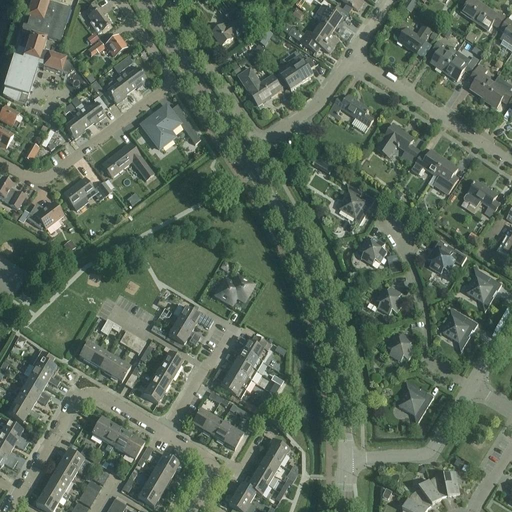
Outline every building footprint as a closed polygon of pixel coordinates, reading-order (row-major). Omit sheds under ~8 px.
[(59,43),(67,20),(70,11),(49,4),(50,0),(32,0),(27,16),(30,17),(26,27),(24,26),(21,34),(26,35),(21,49),(18,48),(15,60),(13,59),(3,90),(4,91),(3,96),(13,103),(25,107),(29,94),(38,65),(44,67),(42,72),(60,78),(60,77),(67,79),(74,74),(67,64),(47,58),(46,59),(41,57),(47,39),(59,43)] [(357,0),(338,0),(349,7),(357,13),(363,4),(357,0)] [(474,24),(485,9),(472,0),(464,0),(461,5),(466,9),(461,15),(474,24)] [(97,11),(94,7),(86,13),(89,17),(88,18),(92,23),(93,21),(102,33),(110,27),(98,11),(97,11)] [(333,13),(324,7),(318,15),(325,20),(322,24),(333,32),(341,19),(345,22),(350,16),(337,7),(333,13)] [(240,17),(244,14),(237,9),(235,10),(234,8),(231,11),(223,16),(230,25),(225,29),(224,28),(220,30),(217,33),(217,32),(215,32),(213,34),(213,35),(212,36),(222,49),(230,43),(233,41),(237,38),(237,39),(238,38),(238,37),(244,33),(235,21),(240,17)] [(498,18),(485,9),(474,24),(488,33),(492,27),(498,30),(505,19),(500,16),(498,18)] [(265,21),(267,18),(261,13),(258,16),(265,21)] [(511,53),(511,27),(511,26),(511,23),(508,21),(503,30),(501,32),(506,35),(501,42),(503,44),(502,46),(511,53)] [(285,28),(275,22),(273,27),(288,36),(296,41),(300,35),(292,30),(286,26),(285,28)] [(329,55),(338,42),(330,36),(333,32),(322,24),(313,37),(313,38),(327,47),(324,52),(329,55)] [(416,38),(407,31),(408,29),(403,25),(394,38),(399,42),(398,44),(417,57),(422,48),(433,33),(424,27),(416,38)] [(327,47),(313,38),(313,37),(307,33),(304,38),(300,35),(296,41),(316,55),(320,49),(324,52),(327,47)] [(95,36),(88,41),(92,45),(98,40),(95,36)] [(114,59),(119,55),(127,49),(118,37),(106,47),(114,59)] [(98,55),(105,50),(100,43),(88,52),(92,57),(97,53),(98,55)] [(448,55),(441,50),(443,47),(438,43),(433,51),(438,55),(431,66),(444,74),(457,54),(451,50),(448,55)] [(471,63),(458,54),(457,54),(444,74),(457,83),(465,73),(470,76),(478,63),(473,59),(471,63)] [(293,71),(302,86),(314,78),(310,72),(315,68),(312,63),(310,60),(310,59),(303,63),(300,58),(289,65),(289,66),(291,69),(293,71)] [(484,101),(494,86),(490,83),(491,81),(485,77),(488,72),(480,67),(470,82),(475,85),(470,92),(484,101)] [(148,83),(138,70),(128,78),(125,74),(119,78),(130,92),(135,88),(137,91),(148,83)] [(261,85),(251,70),(238,78),(243,86),(245,85),(249,92),(248,93),(258,108),(283,92),(282,90),(275,79),(273,77),(261,85)] [(280,76),(275,79),(282,90),(287,87),(291,93),(302,86),(293,71),(282,78),(280,76)] [(130,92),(119,78),(120,80),(115,84),(114,82),(108,87),(110,90),(107,93),(116,106),(127,99),(125,96),(130,92)] [(494,86),(484,101),(497,110),(502,103),(507,106),(511,98),(511,88),(498,79),(494,86)] [(96,84),(91,88),(95,93),(100,89),(96,84)] [(370,112),(349,97),(345,103),(340,99),(329,115),(335,119),(334,119),(339,123),(342,119),(337,116),(341,110),(369,129),(374,121),(366,117),(370,112)] [(70,103),(71,104),(76,110),(88,127),(93,123),(95,126),(106,118),(102,114),(96,105),(91,109),(90,108),(83,109),(81,106),(79,107),(78,106),(80,104),(76,99),(70,103)] [(83,131),(88,127),(76,110),(71,104),(62,112),(65,116),(69,114),(73,119),(75,121),(65,128),(69,133),(74,141),(85,134),(83,131)] [(151,119),(141,127),(159,151),(175,139),(170,133),(179,126),(195,147),(200,143),(177,107),(170,113),(166,108),(156,116),(157,118),(153,121),(151,119)] [(5,108),(4,110),(2,110),(1,112),(1,114),(1,115),(0,116),(0,121),(7,125),(13,128),(17,130),(20,125),(16,123),(19,116),(13,113),(5,108)] [(420,153),(410,146),(414,141),(393,127),(385,139),(376,152),(389,161),(398,148),(405,153),(401,160),(410,167),(420,153)] [(0,145),(6,150),(13,138),(6,134),(0,130),(0,145)] [(154,176),(137,153),(131,145),(102,167),(112,179),(132,164),(146,182),(154,176)] [(33,146),(28,154),(34,158),(39,149),(33,146)] [(444,162),(431,153),(427,160),(422,156),(415,166),(416,167),(412,173),(419,178),(424,170),(434,177),(444,162)] [(332,168),(315,158),(312,164),(328,174),(332,168)] [(447,197),(451,192),(457,183),(452,179),(458,170),(444,162),(434,177),(439,180),(433,188),(447,197)] [(15,195),(9,192),(13,186),(2,179),(0,182),(0,199),(10,206),(9,206),(17,211),(25,198),(17,193),(15,195)] [(73,208),(94,192),(85,180),(64,196),(73,208)] [(499,205),(494,202),(497,197),(477,183),(468,195),(470,196),(466,197),(464,200),(464,203),(468,205),(469,205),(477,210),(481,204),(489,209),(485,215),(491,218),(499,205)] [(106,199),(112,195),(110,192),(111,192),(105,184),(98,189),(106,199)] [(371,210),(375,203),(347,187),(349,196),(340,212),(355,221),(358,231),(367,216),(365,215),(369,209),(371,210)] [(63,218),(53,204),(43,212),(35,207),(26,221),(34,226),(39,222),(46,231),(63,218)] [(428,213),(425,205),(416,208),(419,216),(428,213)] [(511,210),(506,222),(507,221),(511,224),(511,239),(511,242),(510,242),(503,254),(511,259),(511,210)] [(385,247),(374,240),(371,245),(366,242),(360,253),(364,256),(361,261),(373,267),(376,263),(380,266),(387,254),(382,252),(385,247)] [(439,243),(435,251),(428,262),(433,265),(430,269),(441,276),(444,272),(449,274),(455,264),(462,268),(467,260),(439,243)] [(224,264),(221,270),(227,273),(230,267),(224,264)] [(399,267),(389,269),(391,276),(401,274),(399,267)] [(498,294),(502,287),(474,270),(476,280),(467,296),(483,305),(485,315),(494,300),(493,299),(497,293),(498,294)] [(243,283),(237,279),(233,285),(226,281),(216,297),(232,307),(237,300),(244,304),(254,287),(244,281),(243,283)] [(402,297),(391,290),(388,295),(383,292),(376,303),(381,306),(378,310),(389,317),(392,313),(397,315),(404,304),(399,301),(402,297)] [(185,310),(181,307),(175,317),(179,319),(195,329),(197,325),(201,319),(198,318),(198,317),(185,310)] [(474,333),(478,327),(450,310),(452,320),(443,335),(459,345),(461,354),(470,340),(469,339),(473,333),(474,333)] [(195,329),(179,319),(175,317),(179,320),(173,329),(189,338),(195,329)] [(208,332),(213,325),(199,317),(198,318),(201,319),(197,325),(208,332)] [(111,330),(114,326),(107,322),(101,332),(108,336),(111,330)] [(118,334),(121,330),(114,326),(111,330),(118,334)] [(164,341),(166,336),(153,328),(151,333),(164,341)] [(184,348),(189,338),(173,329),(168,338),(184,348)] [(124,347),(131,336),(126,333),(120,344),(124,347)] [(198,343),(201,339),(194,335),(191,339),(198,343)] [(129,350),(136,339),(131,336),(124,347),(129,350)] [(413,343),(402,337),(399,341),(395,338),(388,350),(393,353),(390,357),(401,364),(404,359),(408,362),(415,351),(411,348),(413,343)] [(243,347),(246,342),(239,338),(236,343),(243,347)] [(270,348),(262,343),(253,338),(250,344),(248,343),(242,353),(263,365),(269,355),(267,354),(270,348)] [(134,353),(141,342),(136,339),(129,350),(134,353)] [(195,347),(198,343),(191,339),(189,343),(195,347)] [(139,356),(146,345),(141,342),(134,353),(139,356)] [(90,366),(99,351),(88,344),(79,359),(90,366)] [(148,357),(152,350),(148,348),(144,355),(148,357)] [(100,372),(109,357),(99,351),(90,366),(100,372)] [(230,352),(228,357),(234,361),(237,356),(230,352)] [(35,370),(50,379),(59,384),(62,380),(53,375),(56,369),(51,366),(54,361),(42,353),(32,368),(35,370)] [(234,361),(237,362),(257,374),(263,365),(242,353),(239,358),(237,356),(234,361)] [(177,374),(183,363),(169,355),(162,366),(177,374)] [(111,378),(120,363),(109,357),(100,372),(111,378)] [(237,362),(234,361),(228,357),(225,361),(234,366),(231,371),(252,383),(257,374),(237,362)] [(121,385),(127,376),(130,370),(120,363),(111,378),(121,385)] [(171,385),(177,374),(162,366),(156,376),(171,385)] [(135,378),(136,378),(139,371),(135,369),(131,376),(135,378)] [(50,379),(35,370),(29,379),(45,388),(48,383),(56,389),(59,384),(50,379)] [(252,383),(231,371),(228,377),(219,371),(217,375),(246,393),(252,383)] [(241,402),(246,393),(217,375),(214,380),(223,385),(220,390),(241,402)] [(135,378),(131,376),(125,386),(130,389),(137,378),(136,378),(135,378)] [(164,395),(171,385),(156,376),(149,387),(164,395)] [(48,403),(51,399),(42,393),(45,388),(29,379),(24,388),(48,403)] [(426,397),(420,393),(421,392),(406,383),(408,393),(399,408),(415,418),(417,428),(434,400),(427,396),(426,397)] [(158,406),(164,395),(149,387),(143,397),(158,406)] [(48,403),(24,388),(18,398),(34,407),(37,402),(46,407),(48,403)] [(208,400),(219,406),(220,405),(222,401),(211,394),(208,400)] [(31,418),(37,422),(40,418),(31,412),(34,407),(18,398),(13,407),(28,417),(28,416),(31,418)] [(23,426),(28,417),(13,407),(7,416),(23,426)] [(241,417),(243,413),(233,407),(229,413),(233,415),(234,413),(241,417)] [(254,409),(251,414),(261,419),(264,415),(254,409)] [(203,433),(212,418),(201,412),(192,427),(203,433)] [(247,421),(250,417),(243,413),(241,417),(247,421)] [(37,422),(31,418),(28,422),(35,426),(37,422)] [(213,440),(222,425),(212,418),(203,433),(213,440)] [(102,443),(112,427),(101,420),(92,436),(102,443)] [(252,434),(259,423),(254,420),(247,431),(252,434)] [(26,448),(28,444),(20,439),(23,433),(7,424),(2,433),(26,448)] [(224,446),(233,431),(222,425),(213,440),(224,446)] [(110,455),(113,449),(123,433),(112,427),(102,443),(109,446),(105,452),(110,455)] [(234,452),(243,437),(233,431),(224,446),(234,452)] [(26,448),(2,433),(0,436),(0,444),(12,452),(15,447),(23,452),(26,448)] [(124,455),(133,439),(123,433),(113,449),(124,455)] [(135,462),(139,454),(144,446),(133,439),(124,455),(135,462)] [(280,468),(286,457),(289,452),(273,440),(269,447),(271,448),(265,458),(280,468)] [(0,457),(15,467),(18,462),(9,457),(12,452),(0,444),(0,457)] [(147,462),(153,451),(148,448),(141,459),(147,462)] [(91,462),(93,458),(94,457),(83,450),(80,455),(91,462)] [(61,464),(77,473),(82,476),(88,465),(83,462),(84,462),(68,453),(61,464)] [(13,470),(15,467),(0,457),(0,470),(0,471),(1,471),(4,465),(13,470)] [(173,478),(179,467),(163,457),(157,468),(173,478)] [(274,478),(280,468),(265,458),(259,469),(274,478)] [(147,462),(141,459),(137,466),(142,468),(145,462),(146,463),(147,462)] [(114,471),(109,467),(109,466),(105,463),(102,469),(106,471),(112,474),(114,471)] [(71,484),(77,473),(61,464),(55,474),(71,484)] [(166,488),(173,478),(157,468),(150,479),(166,488)] [(267,488),(274,478),(259,469),(253,479),(267,488)] [(106,482),(109,478),(98,471),(95,476),(106,482)] [(55,474),(48,485),(64,494),(71,484),(55,474)] [(293,484),(297,478),(290,474),(286,480),(288,481),(293,484)] [(448,499),(460,497),(456,475),(444,477),(444,478),(434,480),(430,484),(442,500),(448,499)] [(103,488),(106,482),(95,476),(92,481),(103,488)] [(160,499),(166,488),(150,479),(144,489),(160,499)] [(261,499),(267,488),(253,479),(246,490),(256,495),(261,499)] [(99,495),(102,490),(90,483),(88,488),(99,495)] [(430,484),(429,483),(419,490),(420,491),(412,497),(409,502),(427,511),(432,507),(433,508),(442,500),(430,484)] [(67,503),(70,498),(64,494),(48,485),(42,496),(58,505),(61,500),(67,503)] [(128,495),(131,489),(125,486),(122,491),(128,495)] [(256,495),(246,490),(241,486),(234,497),(249,506),(256,495)] [(96,500),(99,495),(88,488),(85,493),(96,500)] [(283,488),(279,495),(283,498),(287,491),(283,488)] [(153,510),(160,499),(144,489),(137,500),(153,510)] [(93,504),(96,500),(85,493),(82,498),(93,504)] [(279,504),(283,498),(279,495),(275,501),(279,504)] [(45,511),(53,511),(58,505),(42,496),(36,506),(45,511)] [(235,511),(245,511),(248,508),(249,506),(234,497),(228,508),(235,511)] [(90,510),(93,504),(82,498),(79,503),(90,510)] [(122,511),(123,511),(126,508),(115,501),(112,506),(122,511)] [(427,511),(428,511),(427,511),(409,502),(408,501),(403,511),(402,511),(427,511)]
